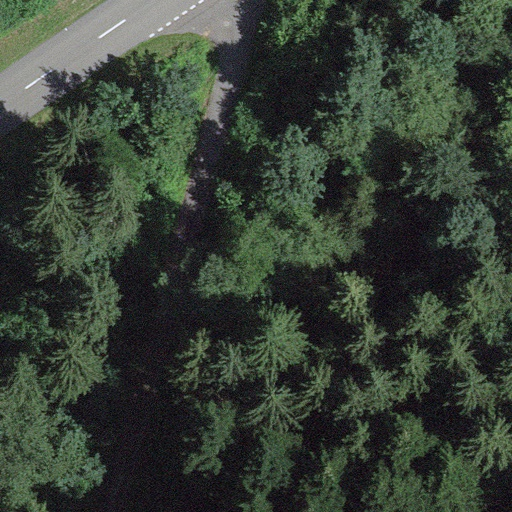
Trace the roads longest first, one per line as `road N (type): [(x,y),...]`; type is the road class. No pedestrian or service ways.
road 1 (track): [(100,511),(245,0)]
road 2 (tertiary): [(0,100),(144,0)]
